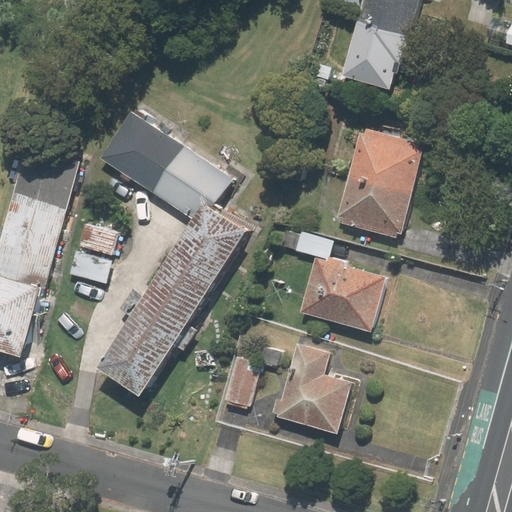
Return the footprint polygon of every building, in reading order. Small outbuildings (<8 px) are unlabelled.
[(392,29),(414,35),(423,0),(367,0),(364,13),(366,14),(374,17),(376,19),(381,20),(382,18),(388,20),(389,23),(393,24),(392,29)] [(406,61),(414,35),(392,29),(393,24),(389,23),(388,20),(382,18),(381,20),(376,19),(374,17),(366,14),(364,13),(346,76),(393,89),(397,73),(402,75),(403,72),(412,75),(416,63),(406,61)] [(102,370),(147,399),(254,233),(217,209),(231,189),(238,193),(246,179),(226,166),(223,171),(134,113),(104,159),(199,220),(102,370)] [(353,172),(417,190),(428,151),(423,150),(425,146),(364,129),(353,172)] [(0,350),(27,358),(46,290),(49,290),(84,161),(29,146),(0,257),(0,350)] [(405,235),(417,190),(353,172),(341,218),(347,220),(345,225),(400,240),(401,234),(405,235)] [(88,222),(82,247),(115,256),(122,232),(88,222)] [(293,226),(289,240),(303,244),(307,230),(293,226)] [(331,259),(320,257),(305,313),(375,333),(390,280),(348,268),(349,263),(331,258),(331,259)] [(281,417),(342,434),(356,384),(328,376),(335,354),(302,345),(286,402),(280,400),(276,414),(282,415),(281,417)] [(240,356),(228,400),(253,407),(266,362),(279,366),(282,352),(267,348),(263,362),(240,356)]
